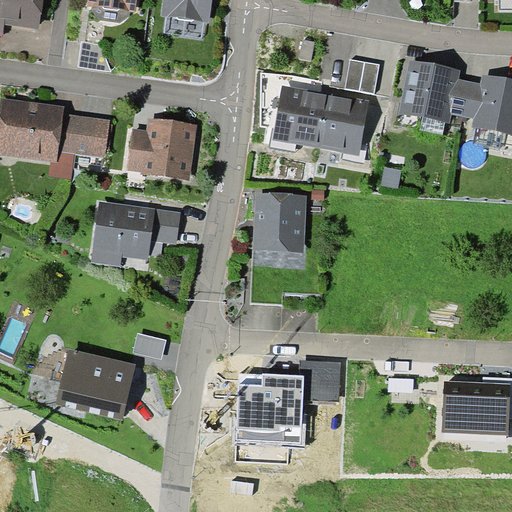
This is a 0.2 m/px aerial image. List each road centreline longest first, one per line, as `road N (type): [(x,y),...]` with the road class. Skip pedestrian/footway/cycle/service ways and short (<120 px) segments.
road 1 (residential): [(202,342),(511,355)]
road 2 (residential): [(247,4),(511,46)]
road 3 (residential): [(202,342),(236,102)]
road 4 (residential): [(236,102),(0,72)]
road 5 (residential): [(179,511),(202,342)]
